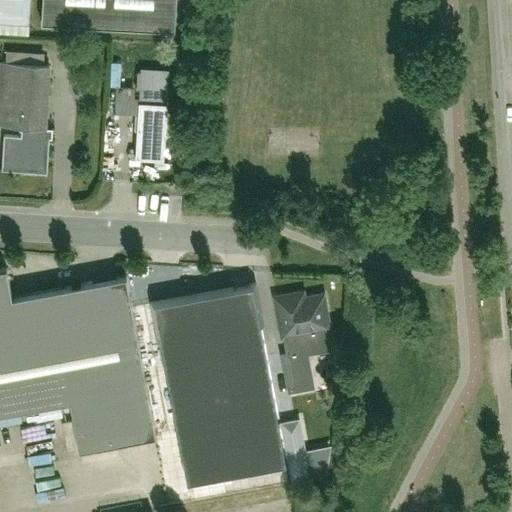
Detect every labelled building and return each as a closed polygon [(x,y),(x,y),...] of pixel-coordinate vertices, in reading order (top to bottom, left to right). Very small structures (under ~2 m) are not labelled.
[(0,0),(0,19),(29,21),(30,0),(43,0),(42,22),(175,30),(177,0),(0,0)] [(50,136),(45,136),(45,126),(49,62),(1,60),(0,83),(0,123),(21,124),(21,134),(4,133),(2,168),(48,171),(50,136)] [(137,109),(137,100),(155,101),(156,84),(116,82),(115,108),(137,109)] [(135,155),(163,157),(166,102),(155,101),(137,100),(137,109),(135,155)] [(7,265),(0,266),(0,411),(71,398),(80,447),(157,433),(126,273),(12,295),(7,265)] [(153,301),(186,481),(286,463),(253,283),(153,301)] [(327,326),(328,326),(323,294),(321,295),(318,293),(308,295),(306,297),(296,299),(294,293),(276,296),(283,334),(285,334),(288,352),(282,353),(289,390),(307,387),(301,351),(330,346),(327,326)] [(61,475),(35,475),(35,499),(61,499),(61,475)]
